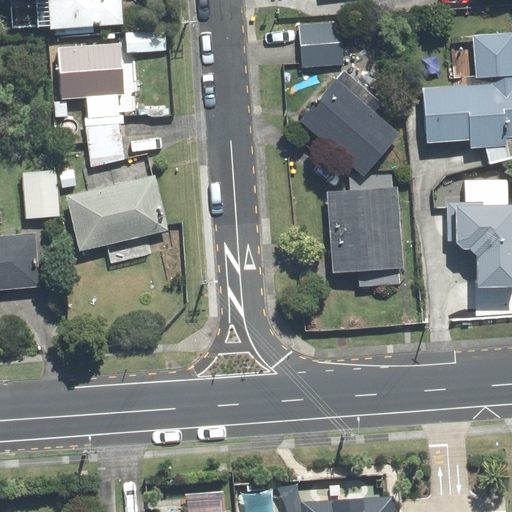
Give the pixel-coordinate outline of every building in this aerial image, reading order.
[(41,0),(44,31),(121,26),(118,0),(41,0)] [(342,26),(297,27),(298,71),(343,70),(342,26)] [(511,34),(468,37),(471,88),(420,90),(422,146),(463,145),(464,155),(483,154),(487,169),(511,161),(511,34)] [(120,44),(51,50),(56,104),(50,105),(52,121),(67,120),(66,103),(85,101),(87,121),(77,122),(78,144),(87,143),(89,167),(123,164),(117,96),(124,95),(120,44)] [(397,137),(334,82),(295,127),(358,181),(397,137)] [(55,175),(20,175),(21,223),(55,222),(55,175)] [(151,176),(62,200),(76,256),(166,232),(151,176)] [(324,194),(326,278),(338,277),(338,285),(356,285),(355,277),(401,275),(399,192),(392,192),(392,181),(351,182),(351,193),(324,194)] [(510,237),(511,237),(511,208),(505,208),(505,183),(462,183),(462,208),(443,208),(443,232),(450,232),(450,249),(455,256),(470,256),(470,290),(509,290),(510,237)] [(31,236),(0,238),(0,294),(35,292),(31,236)] [(224,511),(224,493),(183,495),(183,511),(224,511)] [(398,511),(399,498),(298,503),(298,511),(398,511)]
